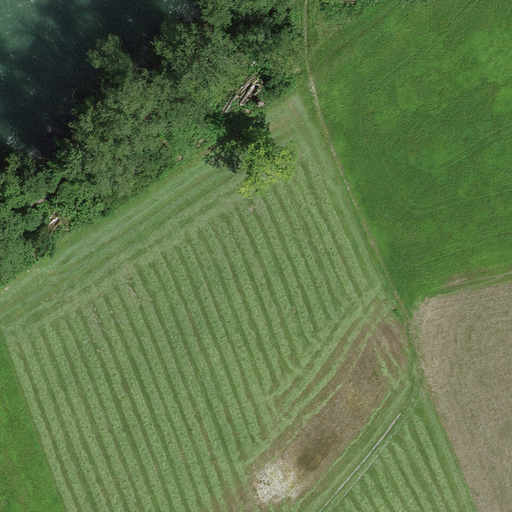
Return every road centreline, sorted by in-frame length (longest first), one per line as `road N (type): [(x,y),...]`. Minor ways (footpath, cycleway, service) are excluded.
road 1 (track): [(486,511),(341,166),(300,0)]
road 2 (track): [(418,349),(410,407),(325,511)]
